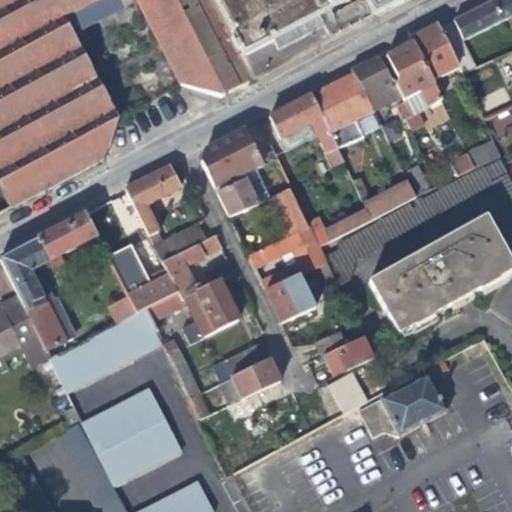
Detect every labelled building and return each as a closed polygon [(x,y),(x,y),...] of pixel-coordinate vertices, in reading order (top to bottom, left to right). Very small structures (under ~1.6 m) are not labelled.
[(134,0),(179,84),(219,98),(250,82),(206,0),(0,0),(0,187),(11,208),(104,159),(117,118),(72,32),(65,18),(99,0),(134,0)] [(72,32),(133,0),(99,0),(65,18),(72,32)] [(206,0),(250,82),(284,63),(408,0),(206,0)] [(508,19),(511,17),(511,0),(494,0),(437,30),(456,70),(458,75),(473,68),(461,42),(508,19)] [(428,84),(456,70),(437,30),(435,26),(406,41),(408,45),(428,84)] [(395,78),(392,83),(400,99),(402,103),(395,108),(397,112),(405,109),(409,117),(401,121),(406,132),(421,125),(415,113),(437,103),(428,84),(408,45),(395,52),(384,57),(395,78)] [(352,74),(371,113),(400,99),(392,83),(386,79),(378,61),(376,57),(350,70),(352,74)] [(352,122),(371,113),(352,74),(329,86),(308,97),(332,147),(359,134),(352,122)] [(267,118),(277,140),(307,125),(314,139),(320,153),(332,147),(308,97),(285,109),(267,118)] [(397,112),(401,121),(409,117),(405,109),(397,112)] [(476,114),(479,121),(485,119),(481,111),(476,114)] [(283,152),(314,139),(307,125),(277,140),(283,152)] [(199,164),(212,190),(251,171),(257,168),(240,132),(232,137),(211,148),(214,153),(201,160),(199,164)] [(490,143),(464,156),(471,171),(497,158),(490,143)] [(342,165),(332,147),(320,153),(329,171),(342,165)] [(427,174),(434,189),(471,171),(464,156),(427,174)] [(511,226),(511,188),(497,158),(471,171),(434,189),(413,199),(401,206),(381,216),(370,221),(317,248),(323,262),(332,280),(336,287),(347,281),(350,259),(489,189),(509,228),(511,226)] [(151,177),(124,191),(134,211),(162,265),(206,243),(197,227),(163,245),(144,207),(176,189),(166,169),(151,177)] [(265,201),(251,171),(212,190),(219,203),(227,220),(265,202),(265,201)] [(416,191),(426,186),(418,171),(409,176),(416,191)] [(407,185),(394,192),(401,206),(413,199),(407,185)] [(265,202),(284,239),(307,228),(288,189),(265,201),(265,202)] [(107,226),(134,211),(124,191),(108,199),(82,213),(83,215),(95,238),(101,250),(126,300),(134,316),(146,310),(177,294),(169,279),(138,294),(108,236),(111,235),(107,226)] [(374,202),(381,216),(401,206),(394,192),(374,202)] [(362,207),(364,211),(370,221),(381,216),(374,202),(362,207)] [(318,223),(307,228),(317,248),(370,221),(364,211),(322,232),(318,223)] [(58,257),(95,238),(83,215),(62,226),(35,240),(52,273),(53,275),(64,269),(58,257)] [(395,338),(412,328),(414,330),(432,320),(431,318),(456,305),(477,294),(479,296),(498,286),(496,284),(511,275),(511,273),(484,223),(367,284),(395,338)] [(301,273),(312,268),(323,262),(317,248),(307,228),(284,239),(258,252),(263,262),(276,256),(276,254),(288,247),(301,273)] [(54,349),(64,343),(33,282),(52,273),(35,240),(20,248),(0,258),(0,264),(16,296),(48,360),(56,355),(54,349)] [(213,240),(206,243),(162,265),(169,279),(177,294),(180,300),(215,283),(231,276),(226,265),(204,277),(206,279),(199,282),(201,285),(193,289),(183,270),(220,252),(217,246),(213,240)] [(320,285),(332,280),(323,262),(312,268),(320,285)] [(284,270),(258,282),(263,292),(289,280),(284,270)] [(296,276),(289,280),(263,292),(279,326),(312,309),(296,276)] [(225,305),(215,283),(180,300),(177,294),(146,310),(151,321),(185,305),(201,337),(233,322),(225,305)] [(30,369),(48,360),(16,296),(0,304),(0,309),(1,312),(0,312),(0,355),(19,347),(23,355),(30,369)] [(79,323),(87,340),(134,316),(126,300),(79,323)] [(65,394),(162,345),(151,321),(146,310),(134,316),(87,340),(88,343),(74,350),(58,358),(56,355),(48,360),(65,394)] [(307,344),(312,354),(340,341),(335,330),(307,344)] [(190,331),(162,345),(187,400),(196,395),(175,350),(194,340),(190,331)] [(342,373),(372,359),(361,338),(344,347),(348,354),(336,360),(342,373)] [(342,344),(340,341),(312,354),(314,358),(342,344)] [(228,359),(236,375),(266,360),(258,343),(228,359)] [(4,364),(23,355),(19,347),(0,355),(0,374),(7,371),(4,364)] [(226,408),(255,394),(278,383),(266,360),(236,375),(215,386),(226,408)] [(333,399),(335,402),(364,387),(362,384),(356,373),(327,388),(333,399)] [(423,376),(351,416),(366,443),(379,436),(389,438),(391,442),(412,431),(443,414),(423,376)] [(284,396),(278,383),(255,394),(261,407),(284,396)] [(335,402),(342,416),(371,400),(364,387),(335,402)] [(148,393),(81,426),(82,429),(111,487),(178,451),(148,393)] [(206,417),(196,395),(187,400),(196,422),(206,417)] [(79,423),(56,435),(58,441),(93,511),(113,511),(122,508),(111,487),(82,429),(81,426),(79,423)] [(20,454),(0,463),(0,472),(19,511),(49,511),(23,459),(20,454)] [(144,511),(209,511),(201,495),(196,486),(144,511)]
